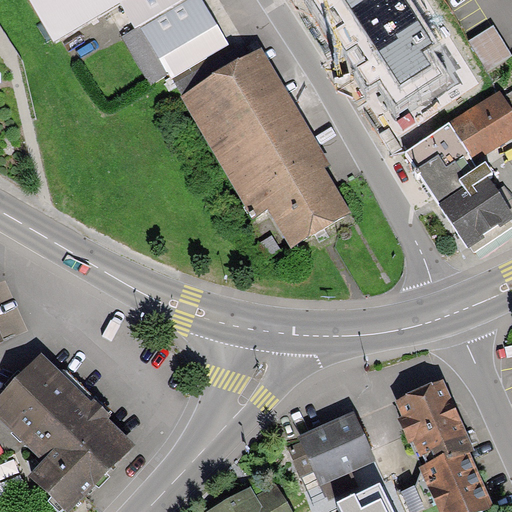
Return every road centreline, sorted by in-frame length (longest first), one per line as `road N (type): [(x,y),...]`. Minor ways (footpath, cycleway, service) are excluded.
road 1 (residential): [(272,0),(450,311)]
road 2 (primary): [(0,212),(144,292),(277,331)]
road 3 (tertiary): [(277,331),(251,386),(145,511)]
road 4 (primary): [(277,331),(398,326),(450,311)]
road 5 (residential): [(450,311),(511,447)]
